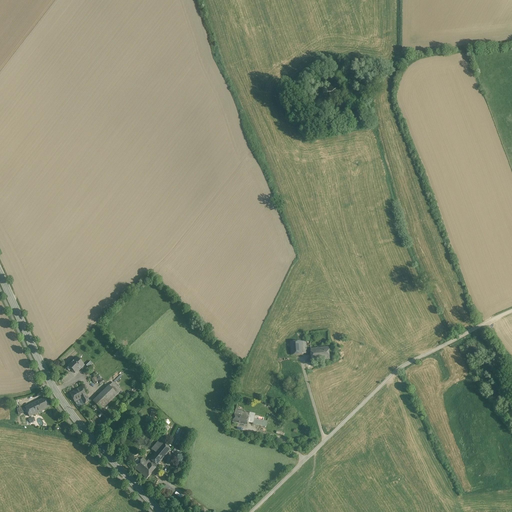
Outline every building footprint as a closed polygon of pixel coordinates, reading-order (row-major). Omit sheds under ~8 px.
[(302,342),(291,343),(292,356),(303,355),(303,354),(302,342)] [(329,347),(321,349),(322,360),(331,359),(329,347)] [(321,349),(311,350),(313,362),(322,360),(321,349)] [(77,358),(69,367),(72,370),(73,370),(76,373),(78,371),(79,372),(85,366),(77,358)] [(109,386),(118,395),(121,391),(113,383),(109,386)] [(109,386),(100,395),(105,401),(108,404),(118,395),(109,386)] [(81,387),(76,390),(79,395),(80,394),(82,398),(86,396),(81,387)] [(76,390),(70,394),(75,402),(80,399),(82,398),(80,394),(79,395),(76,390)] [(100,395),(93,402),(99,408),(105,401),(100,395)] [(82,398),(80,399),(83,404),(89,401),(86,396),(82,398)] [(45,398),(38,402),(42,411),(50,407),(45,398)] [(105,401),(99,408),(101,410),(106,406),(108,404),(105,401)] [(38,402),(25,408),(29,417),(42,411),(38,402)] [(242,416),(235,414),(233,422),(247,425),(248,422),(249,418),(243,416),(242,416)] [(175,425),(172,434),(173,434),(171,438),(177,441),(182,428),(175,425)] [(170,450),(159,441),(152,449),(156,452),(150,459),(157,466),(157,465),(158,465),(157,465),(160,462),(163,459),(163,458),(165,456),(166,455),(170,450)] [(150,459),(147,462),(142,458),(134,468),(147,478),(155,468),(156,469),(158,466),(157,465),(157,466),(150,459)]
